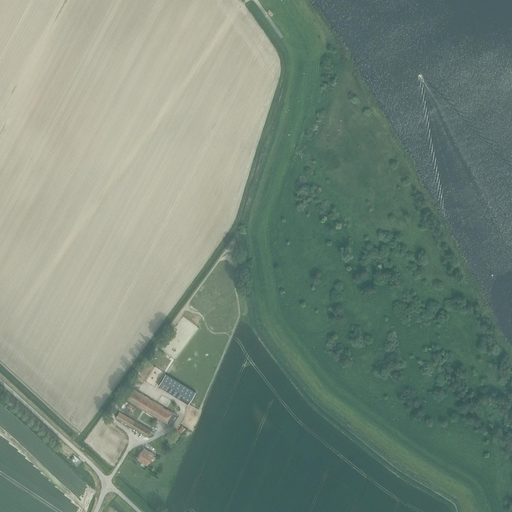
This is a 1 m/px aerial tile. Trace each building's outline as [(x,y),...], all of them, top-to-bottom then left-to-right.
[(159,385),(180,398),(189,404),(196,392),(166,373),(159,385)] [(171,426),(178,415),(133,388),(127,398),(171,426)] [(147,436),(151,431),(119,411),(115,417),(147,436)] [(178,431),(183,435),(187,429),(182,426),(178,431)] [(147,464),(153,453),(144,448),(137,458),(147,464)] [(81,464),(85,460),(79,455),(75,460),(81,464)]
